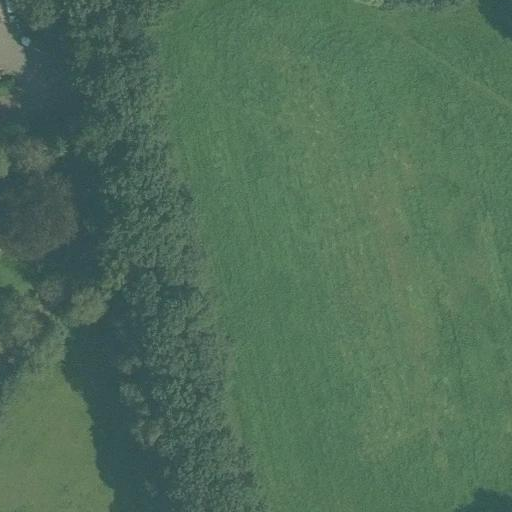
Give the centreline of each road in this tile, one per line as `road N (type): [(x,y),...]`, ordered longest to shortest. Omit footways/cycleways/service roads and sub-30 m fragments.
road 1 (unclassified): [(135,229),(198,511)]
road 2 (unclassified): [(135,229),(99,63),(107,0)]
road 3 (unclassified): [(0,358),(80,272),(135,229)]
